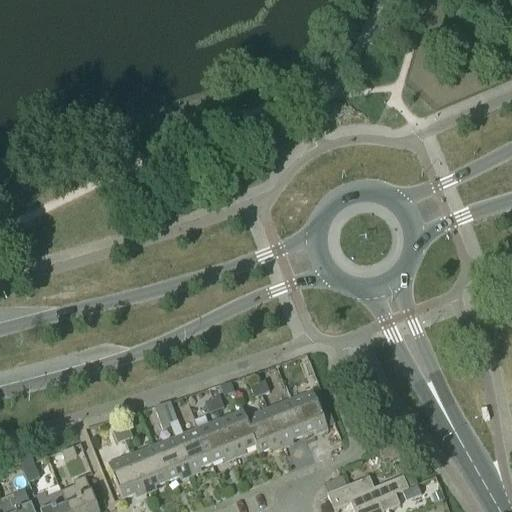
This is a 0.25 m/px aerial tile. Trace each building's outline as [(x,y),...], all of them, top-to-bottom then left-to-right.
[(264,383),(256,386),(260,397),(268,394),(264,383)] [(256,386),(249,389),(253,400),(260,397),(256,386)] [(312,393),(289,402),(303,438),(319,431),(320,434),(327,432),(326,429),(334,426),(328,413),(321,416),(312,393)] [(218,399),(211,402),(215,413),(222,410),(218,399)] [(211,402),(203,405),(208,416),(215,413),(211,402)] [(289,402),(266,412),(281,450),(288,447),(287,444),(303,438),(289,402)] [(169,404),(161,407),(169,429),(176,426),(169,404)] [(161,407),(153,409),(162,432),(169,429),(161,407)] [(266,412),(245,420),(244,420),(255,447),(254,448),(257,456),(273,449),(275,452),(281,450),(266,412)] [(242,413),(219,422),(234,460),(240,457),(239,454),(254,448),(255,447),(244,420),(245,420),(242,413)] [(219,422),(196,431),(210,466),(226,459),(227,463),(234,460),(219,422)] [(126,428),(119,431),(123,442),(131,439),(126,428)] [(119,431),(112,434),(116,445),(123,442),(119,431)] [(196,431),(174,440),(189,478),(196,475),(194,472),(210,466),(196,431)] [(174,440),(152,449),(165,484),(181,477),(183,481),(189,478),(174,440)] [(393,446),(383,450),(388,461),(390,465),(400,460),(398,457),(393,446)] [(72,449),(60,454),(63,463),(75,458),(72,449)] [(152,449),(130,458),(145,496),(152,493),(150,490),(165,484),(152,449)] [(28,456),(17,461),(20,469),(32,464),(28,456)] [(130,458),(107,467),(120,502),(137,495),(138,499),(145,496),(130,458)] [(32,464),(20,469),(23,477),(35,472),(32,464)] [(35,472),(23,477),(27,485),(38,480),(35,472)] [(368,479),(326,496),(331,511),(334,511),(349,506),(351,511),(353,511),(393,496),(402,492),(415,487),(410,476),(404,479),(403,477),(372,490),(368,479)] [(73,488),(60,494),(66,511),(96,511),(84,479),(72,484),(73,488)] [(419,496),(420,496),(416,486),(415,487),(402,492),(405,502),(419,496)] [(13,501),(0,506),(0,508),(1,511),(30,511),(23,493),(11,497),(13,501)] [(44,495),(32,499),(37,511),(66,511),(60,494),(46,499),(44,495)] [(386,511),(398,508),(393,496),(353,511),(386,511)]
